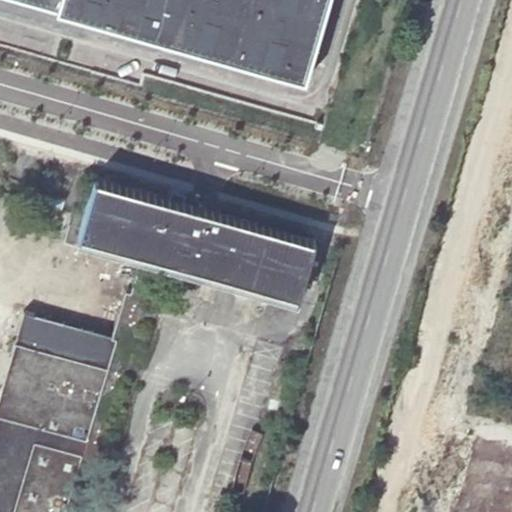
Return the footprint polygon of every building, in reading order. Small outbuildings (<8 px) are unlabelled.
[(35,0),(304,77),(326,0),(35,0)] [(206,104),(219,105),(222,70),(209,69),(206,104)] [(0,160),(0,191),(9,164),(0,160)] [(312,236),(93,173),(75,236),(294,300),(312,236)] [(0,407),(0,511),(68,511),(119,340),(28,312),(0,407)]
